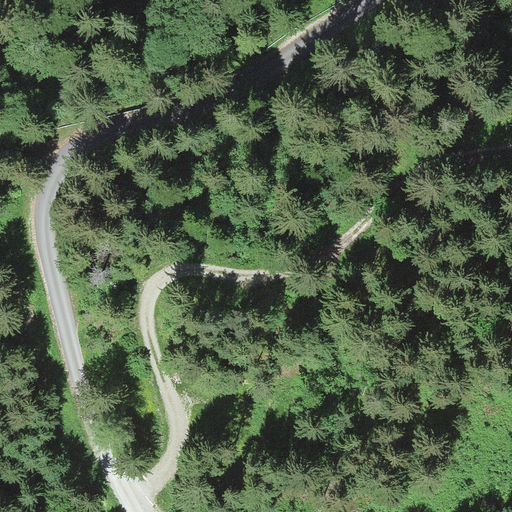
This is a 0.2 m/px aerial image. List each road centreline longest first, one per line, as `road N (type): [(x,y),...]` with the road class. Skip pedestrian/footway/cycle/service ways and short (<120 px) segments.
road 1 (unclassified): [(365,0),(258,66),(91,139),(51,175),(43,208),(52,269),(92,422),(136,511)]
road 2 (track): [(126,495),(163,469),(174,448),(147,316),(162,277),(191,269),(242,276),(298,269),(353,232),(401,184),(433,167),(511,148)]
